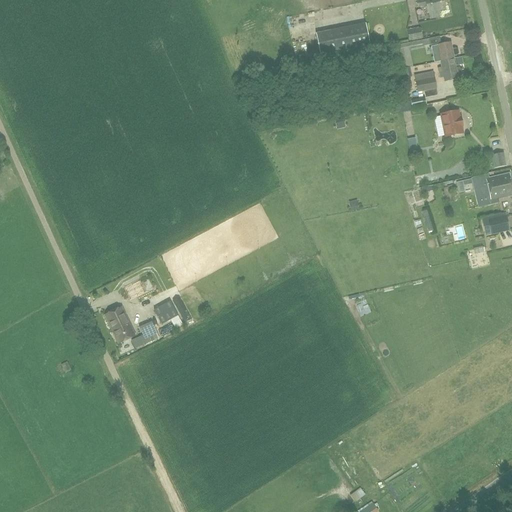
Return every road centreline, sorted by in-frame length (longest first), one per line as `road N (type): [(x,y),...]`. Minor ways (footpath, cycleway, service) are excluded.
road 1 (unclassified): [(124,395),(0,126)]
road 2 (unclassified): [(511,140),(481,0)]
road 3 (track): [(178,511),(124,395)]
